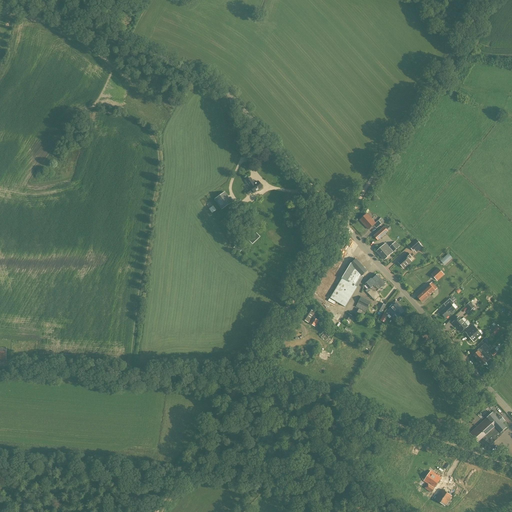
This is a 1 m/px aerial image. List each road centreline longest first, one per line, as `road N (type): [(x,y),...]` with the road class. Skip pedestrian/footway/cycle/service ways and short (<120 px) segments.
road 1 (tertiary): [(511,413),(228,93),(40,0)]
road 2 (track): [(487,0),(243,377)]
road 3 (track): [(511,466),(262,380)]
road 4 (track): [(243,377),(0,365)]
road 5 (track): [(243,377),(156,511)]
